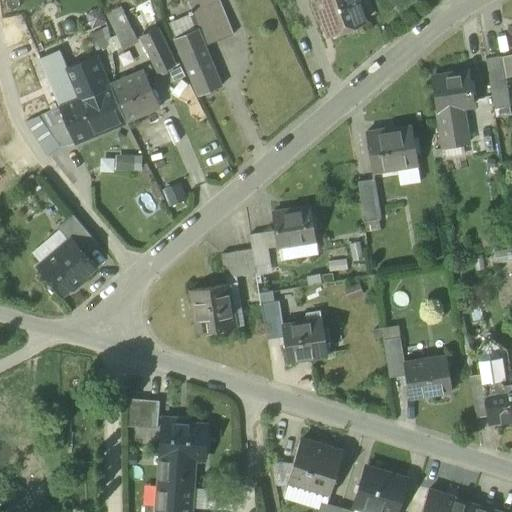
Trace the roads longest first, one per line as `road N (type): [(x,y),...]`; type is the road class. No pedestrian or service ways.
road 1 (residential): [(475,0),(72,334)]
road 2 (residential): [(72,334),(511,472)]
road 3 (track): [(137,274),(16,130),(0,40)]
road 4 (track): [(270,511),(249,389)]
